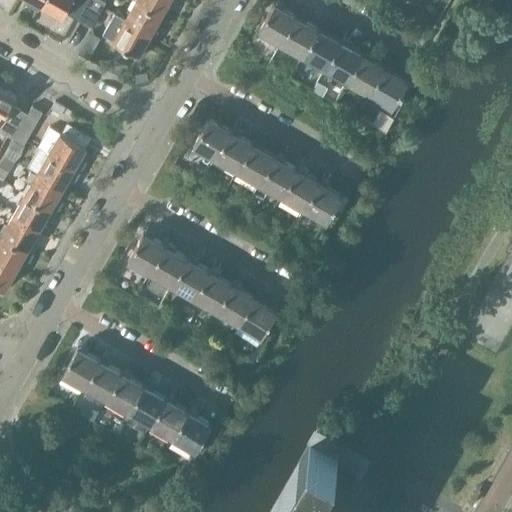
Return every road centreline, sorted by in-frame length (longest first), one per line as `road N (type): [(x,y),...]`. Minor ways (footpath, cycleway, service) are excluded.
road 1 (residential): [(349,171),(184,75)]
road 2 (residential): [(283,283),(118,189)]
road 3 (residential): [(215,397),(55,304)]
road 4 (residential): [(158,127),(0,36)]
road 5 (residential): [(55,304),(118,189)]
